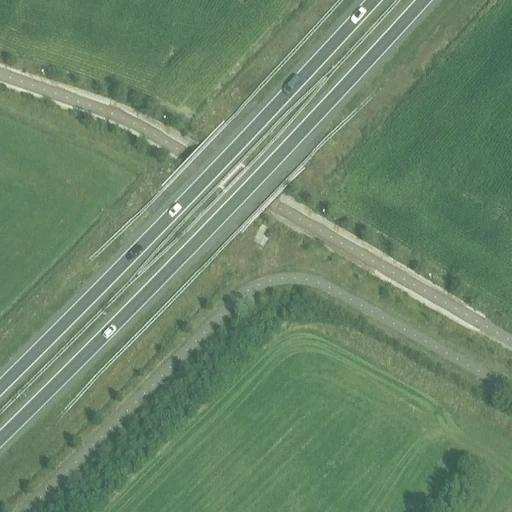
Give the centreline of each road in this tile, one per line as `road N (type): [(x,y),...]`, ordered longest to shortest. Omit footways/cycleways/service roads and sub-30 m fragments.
road 1 (trunk): [(0,435),(427,0)]
road 2 (trunk): [(379,0),(0,383)]
